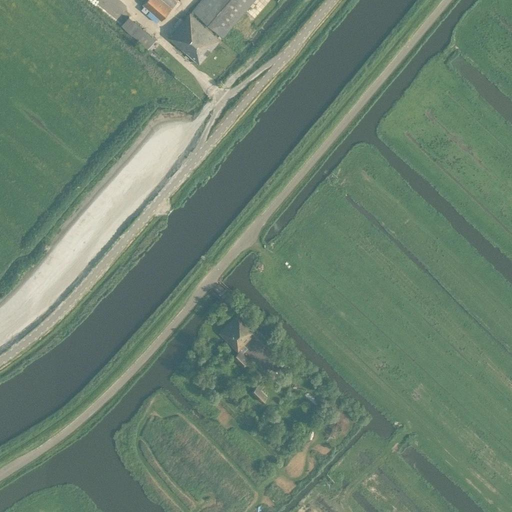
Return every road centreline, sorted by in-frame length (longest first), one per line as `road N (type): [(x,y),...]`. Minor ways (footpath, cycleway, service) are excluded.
road 1 (tertiary): [(0,478),(72,432),(142,363),(447,0)]
road 2 (unclassified): [(0,364),(115,254),(335,0)]
road 3 (track): [(504,511),(268,282),(270,255),(246,240)]
